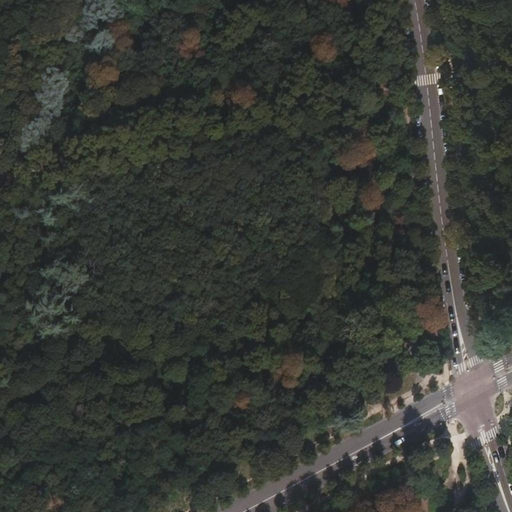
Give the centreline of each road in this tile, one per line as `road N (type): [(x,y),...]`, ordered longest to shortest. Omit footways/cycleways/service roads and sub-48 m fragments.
road 1 (tertiary): [(473,388),(450,283),(415,0)]
road 2 (track): [(252,118),(343,92),(511,62)]
road 3 (primary): [(473,388),(244,511)]
road 4 (track): [(0,176),(252,118)]
road 5 (secondary): [(509,511),(473,388)]
